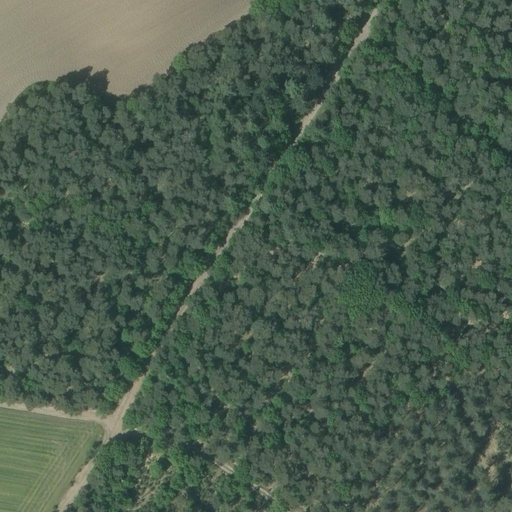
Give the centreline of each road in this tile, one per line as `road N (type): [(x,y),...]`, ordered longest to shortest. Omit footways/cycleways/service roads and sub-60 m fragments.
road 1 (track): [(60,511),(381,0)]
road 2 (track): [(352,43),(511,167)]
